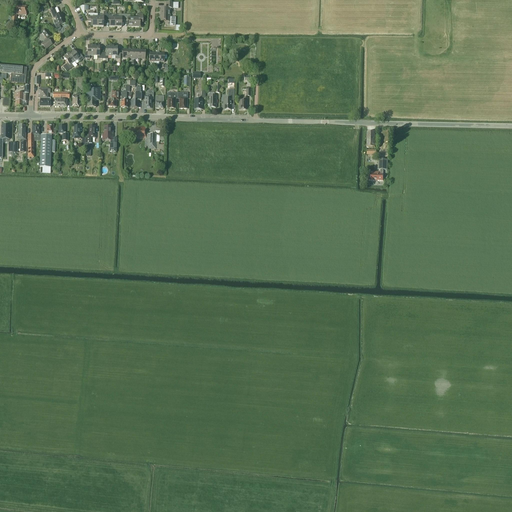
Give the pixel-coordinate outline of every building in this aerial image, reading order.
[(178,3),(173,3),(166,3),(165,8),(164,8),(161,8),(160,21),(169,22),(170,22),(170,26),(174,26),(175,18),(169,18),(169,17),(169,9),(169,8),(170,8),(172,9),(178,9),(178,3)] [(23,7),(17,6),(16,15),(26,16),(27,7),(23,6),(23,7)] [(57,16),(53,8),(50,10),(53,18),(55,17),(59,26),(65,23),(61,14),(57,16)] [(100,18),(97,18),(97,27),(103,27),(103,21),(106,21),(106,15),(106,12),(103,12),(103,16),(101,16),(100,18)] [(91,27),(97,27),(97,18),(97,15),(97,14),(94,14),(88,14),(88,20),(91,20),(91,27)] [(137,19),(134,19),(133,28),(140,28),(140,21),(142,21),(143,14),(137,14),(137,19)] [(106,15),(106,21),(109,21),(109,27),(115,27),(115,18),(109,18),(109,15),(106,15)] [(121,21),(124,21),(124,15),(119,15),(119,18),(115,18),(115,27),(121,27),(121,21)] [(127,28),(133,28),(134,19),(130,19),(130,15),(124,15),(124,21),(127,21),(127,28)] [(45,30),(42,33),(47,39),(48,38),(51,36),(49,34),(46,30),(45,30)] [(52,44),(48,39),(41,44),(46,49),(52,44)] [(90,56),(94,56),(94,46),(88,46),(87,53),(84,53),(84,59),(90,59),(90,56)] [(97,59),(102,59),(102,53),(99,53),(99,46),(94,46),(94,56),(93,60),(97,60),(97,59)] [(111,56),(111,46),(106,46),(105,53),(102,53),(102,59),(103,59),(102,62),(107,62),(107,59),(108,56),(111,56)] [(117,47),(111,46),(111,56),(115,56),(115,59),(120,60),(120,53),(117,53),(117,47)] [(74,62),(75,62),(77,60),(79,62),(84,59),(78,51),(75,54),(72,50),(68,54),(74,62)] [(74,62),(68,54),(63,58),(67,63),(65,65),(69,70),(73,67),(76,64),(75,62),(74,62)] [(25,85),(26,68),(0,65),(0,84),(2,84),(3,74),(11,75),(11,83),(25,85)] [(100,88),(87,88),(86,102),(87,102),(87,108),(96,108),(96,101),(100,101),(100,88)] [(50,90),(38,89),(38,99),(40,99),(39,107),(50,107),(50,99),(48,99),(48,93),(50,93),(50,90)] [(234,90),(228,89),(228,96),(228,100),(223,100),(223,110),(231,110),(231,103),(234,103),(234,90)] [(153,92),(147,92),(147,97),(144,97),(144,102),(145,102),(145,105),(145,109),(150,109),(150,105),(151,105),(151,101),(152,101),(152,98),(153,97),(153,92)] [(15,100),(16,100),(16,106),(23,107),(23,102),(26,103),(27,96),(24,96),(24,93),(16,93),(16,96),(15,96),(15,100)] [(54,107),(60,107),(61,93),(53,93),(53,98),(55,98),(54,107)] [(69,94),(61,93),(60,107),(66,107),(66,99),(69,99),(69,94)] [(116,93),(112,93),(112,101),(108,101),(108,108),(116,108),(116,101),(118,101),(118,97),(116,97),(116,93)] [(177,93),(168,93),(168,99),(167,110),(175,110),(175,99),(176,99),(177,93)] [(214,93),(209,93),(209,96),(207,96),(207,108),(209,108),(209,109),(210,110),(212,110),(213,109),(213,108),(216,108),(216,96),(214,96),(214,93)] [(80,94),(77,94),(76,96),(73,96),(73,102),(70,101),(70,108),(78,108),(79,102),(81,102),(81,97),(80,97),(80,94)] [(187,94),(178,94),(178,99),(179,99),(179,110),(187,110),(187,94)] [(163,98),(155,98),(155,102),(155,109),(163,109),(163,98)] [(247,98),(244,98),(244,101),(239,101),(239,110),(245,110),(245,107),(247,107),(247,98)] [(23,125),(22,125),(21,126),(18,126),(18,134),(18,140),(21,140),(21,145),(20,152),(26,153),(26,152),(27,140),(26,140),(26,134),(25,134),(25,126),(24,126),(23,125)] [(3,140),(9,140),(10,127),(9,127),(9,126),(6,126),(6,127),(1,126),(1,138),(0,137),(0,160),(2,160),(3,140)] [(37,126),(36,126),(32,126),(32,135),(28,135),(28,157),(34,157),(34,139),(38,139),(39,126),(38,126),(37,126)] [(53,126),(47,126),(46,134),(48,134),(48,135),(41,135),(40,168),(50,168),(51,152),(54,152),(55,141),(51,140),(51,138),(51,134),(55,135),(55,130),(53,130),(53,126)] [(80,127),(74,126),(74,134),(72,134),(72,139),(81,139),(81,134),(80,134),(80,127)] [(65,127),(58,127),(58,134),(62,134),(62,142),(68,142),(68,134),(64,134),(65,127)] [(85,139),(85,150),(86,150),(86,151),(86,156),(90,157),(90,151),(89,151),(89,150),(89,149),(90,149),(90,148),(91,148),(91,144),(92,144),(92,139),(96,139),(96,135),(95,135),(95,127),(89,127),(89,134),(88,134),(88,139),(85,139)] [(113,141),(113,131),(111,131),(111,127),(104,127),(104,134),(102,134),(102,141),(110,141),(110,149),(113,149),(116,149),(116,152),(117,138),(114,138),(114,141),(113,141)] [(146,128),(134,128),(134,130),(128,130),(128,137),(132,137),(132,138),(137,138),(137,139),(148,139),(148,149),(156,150),(156,135),(145,134),(146,128)] [(375,132),(367,132),(367,147),(374,147),(375,132)] [(383,172),(369,172),(369,180),(382,181),(383,172)]
